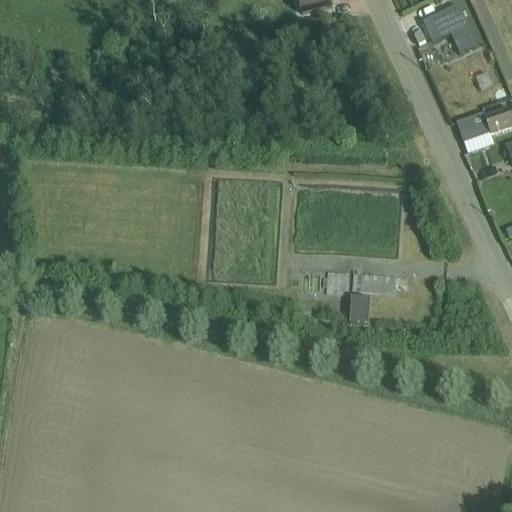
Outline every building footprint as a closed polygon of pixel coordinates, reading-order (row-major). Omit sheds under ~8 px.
[(297,0),(301,16),(326,10),(323,0),(297,0)] [(458,9),(423,26),(433,47),(451,39),(460,58),(477,50),(458,9)] [(484,117),(457,126),(464,147),(491,137),(511,129),(511,121),(509,112),(484,120),(484,117)] [(491,137),(464,147),(468,158),(495,148),(491,137)] [(349,296),(402,293),(401,268),(361,270),(361,264),(319,267),(320,298),(349,296)] [(352,301),(350,327),(368,328),(370,302),(352,301)]
